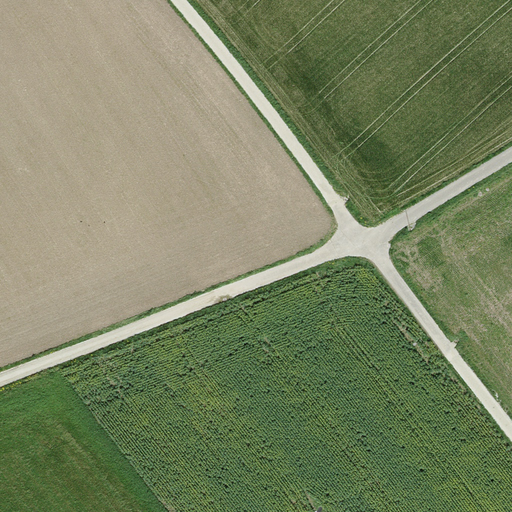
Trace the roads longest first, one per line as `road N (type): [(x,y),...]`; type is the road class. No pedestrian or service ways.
road 1 (track): [(0,380),(284,270),(511,152)]
road 2 (track): [(176,0),(360,235)]
road 3 (track): [(511,427),(360,235)]
